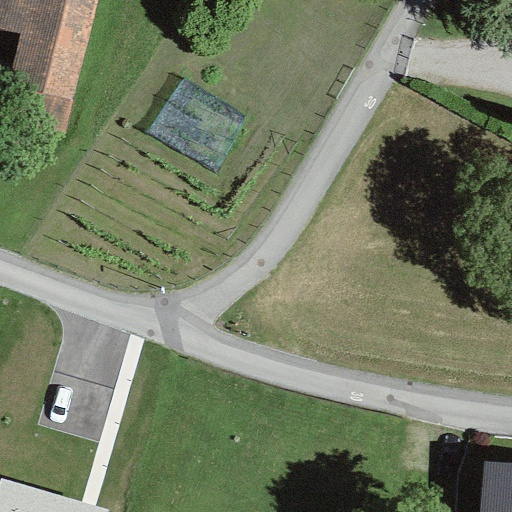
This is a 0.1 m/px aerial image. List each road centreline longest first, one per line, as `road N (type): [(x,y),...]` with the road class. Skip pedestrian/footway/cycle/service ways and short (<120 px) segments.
road 1 (residential): [(214,356),(421,0)]
road 2 (residential): [(214,356),(511,422)]
road 3 (residential): [(0,273),(214,356)]
